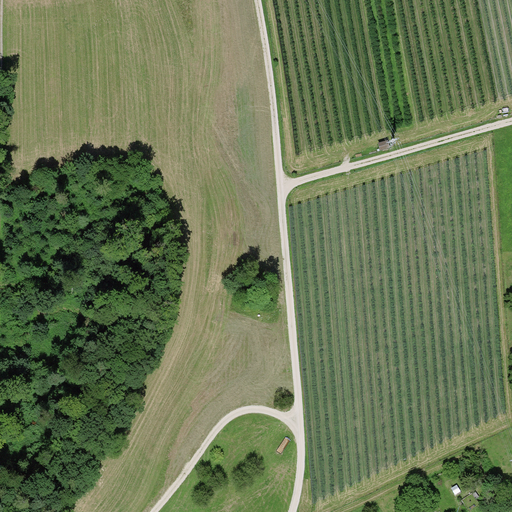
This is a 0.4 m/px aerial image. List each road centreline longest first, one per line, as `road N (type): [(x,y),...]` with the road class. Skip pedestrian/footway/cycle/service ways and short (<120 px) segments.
road 1 (track): [(291,511),(301,485),(299,402),(256,0)]
road 2 (track): [(282,188),(511,121)]
road 3 (track): [(151,511),(234,413),(299,422)]
